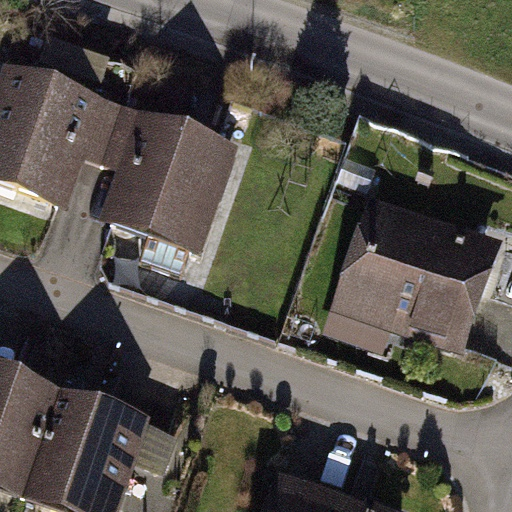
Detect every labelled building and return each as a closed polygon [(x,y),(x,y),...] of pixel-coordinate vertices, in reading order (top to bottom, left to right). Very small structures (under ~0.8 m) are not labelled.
[(96,165),(110,170),(131,113),(108,105),(122,67),(58,45),(44,82),(15,71),(0,114),(0,183),(79,212),(96,165)] [(210,141),(131,113),(110,170),(129,177),(112,224),(212,259),(249,155),(237,151),(251,113),(223,103),(210,141)] [(511,272),(511,250),(380,205),(341,315),(481,363),(511,272)] [(74,396),(0,366),(0,486),(34,500),(74,396)] [(129,511),(162,430),(74,396),(34,500),(64,511),(129,511)] [(388,511),(291,478),(279,511),(388,511)]
